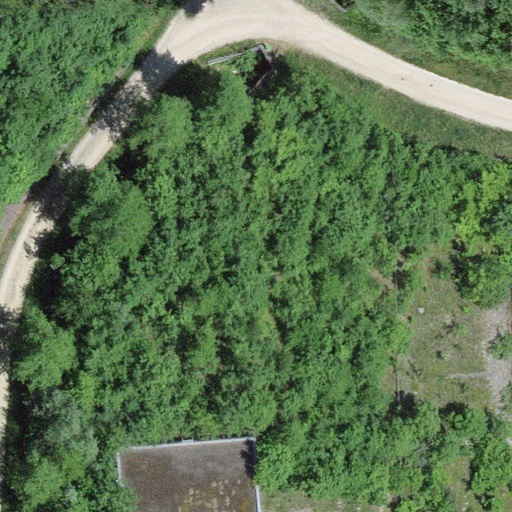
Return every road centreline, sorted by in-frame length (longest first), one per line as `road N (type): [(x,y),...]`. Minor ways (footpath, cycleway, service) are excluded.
road 1 (motorway): [(511,368),(0,393)]
road 2 (track): [(224,0),(68,179),(7,302),(0,380)]
road 3 (track): [(511,108),(388,67),(277,0)]
